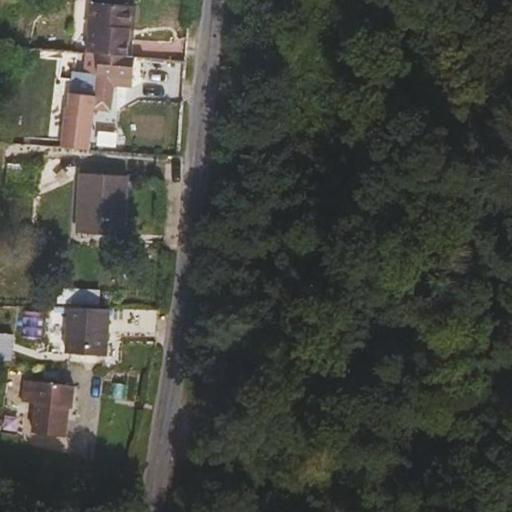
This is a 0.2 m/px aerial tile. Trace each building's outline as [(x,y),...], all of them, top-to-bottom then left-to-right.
[(124,22),(125,5),(86,2),(85,19),(124,22)] [(132,22),(133,6),(125,5),(124,22),(132,22)] [(123,38),(124,22),(85,19),(83,52),(88,53),(125,55),(125,38),(123,38)] [(131,38),(132,22),(124,22),(123,38),(125,38),(131,38)] [(131,76),(132,56),(125,55),(88,53),(86,72),(93,73),(91,95),(108,97),(110,84),(130,85),(131,76)] [(140,76),(142,57),(132,56),(131,76),(140,76)] [(80,131),(84,107),(53,102),(50,117),(59,118),(58,127),(67,129),(80,131)] [(65,139),(67,129),(58,127),(57,138),(65,139)] [(78,149),(80,131),(67,129),(65,139),(64,148),(78,149)] [(0,188),(29,190),(31,166),(2,163),(1,171),(0,185),(0,188)] [(122,233),(124,175),(77,174),(75,233),(122,233)] [(102,366),(107,307),(66,305),(61,363),(102,366)] [(0,349),(19,350),(20,336),(0,335),(0,349)] [(66,407),(68,385),(23,381),(21,398),(33,398),(29,432),(61,435),(63,407),(66,407)]
